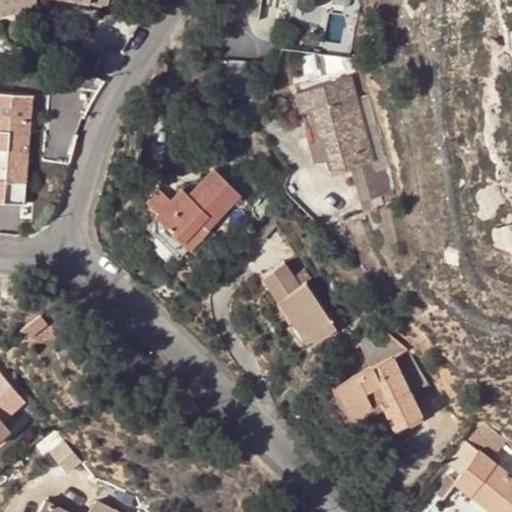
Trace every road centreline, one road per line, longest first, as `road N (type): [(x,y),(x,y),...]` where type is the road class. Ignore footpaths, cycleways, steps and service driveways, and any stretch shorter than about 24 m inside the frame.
road 1 (residential): [(63,240),(347,511)]
road 2 (residential): [(63,240),(108,112),(176,0)]
